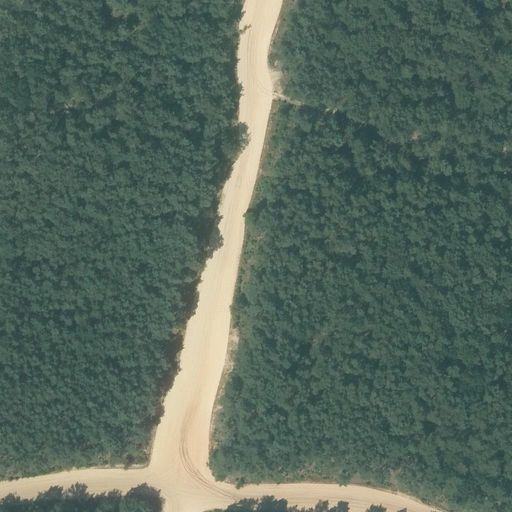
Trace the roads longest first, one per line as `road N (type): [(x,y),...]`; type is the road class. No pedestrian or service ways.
road 1 (track): [(178,511),(253,132),(252,58),(264,0)]
road 2 (track): [(0,496),(148,480),(400,511)]
